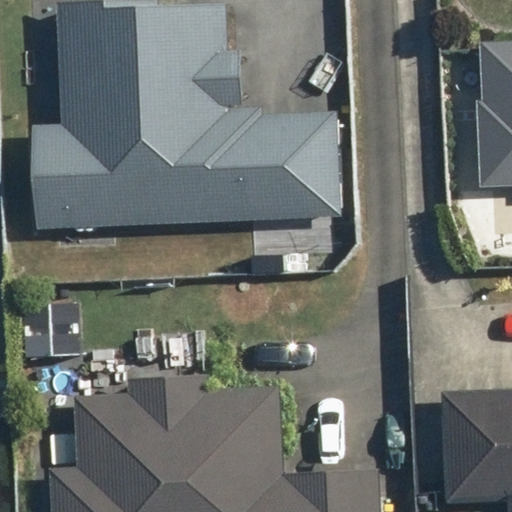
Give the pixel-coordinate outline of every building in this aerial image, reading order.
[(39,231),(342,215),(337,110),(291,113),(263,114),(263,105),(243,106),(240,49),(227,50),(225,3),(159,7),(158,0),(112,0),(55,3),(61,125),(33,126),(39,231)] [(511,45),(485,47),(487,100),(478,101),(483,191),(511,189),(511,45)] [(78,305),(27,303),(26,356),(77,358),(78,305)] [(89,469),(59,471),(61,511),(390,511),(388,469),(295,474),(290,386),(219,390),(218,377),(139,380),(140,396),(85,398),(89,469)] [(511,390),(449,393),(454,504),(511,501),(511,390)] [(0,511),(21,511),(16,399),(0,399),(0,511)]
